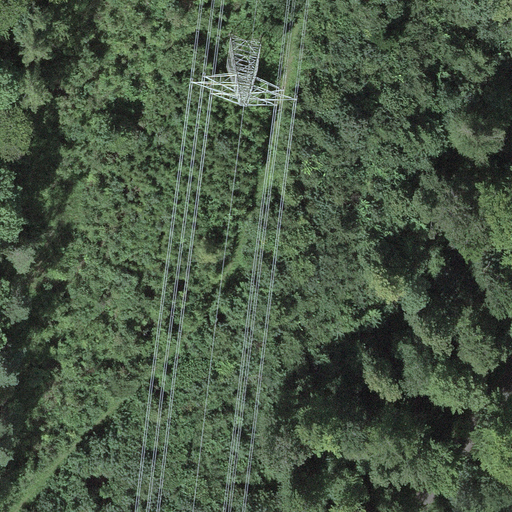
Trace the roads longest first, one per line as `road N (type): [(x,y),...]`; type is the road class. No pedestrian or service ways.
road 1 (track): [(302,0),(264,182),(215,296),(190,331),(9,511)]
road 2 (track): [(420,511),(511,383)]
